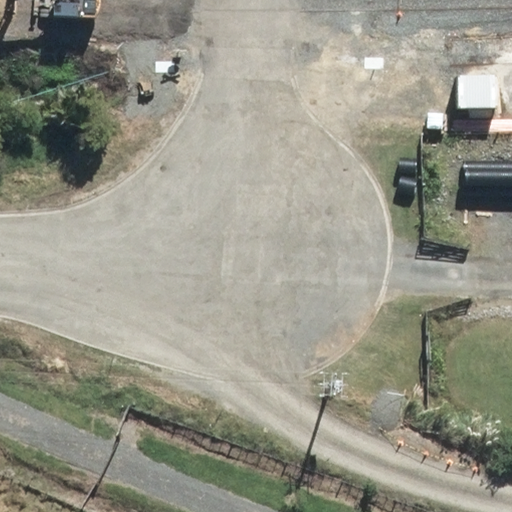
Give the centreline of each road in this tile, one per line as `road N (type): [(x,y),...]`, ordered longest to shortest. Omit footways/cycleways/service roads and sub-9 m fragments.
road 1 (unclassified): [(0,262),(239,268),(253,0)]
road 2 (track): [(511,319),(239,268)]
